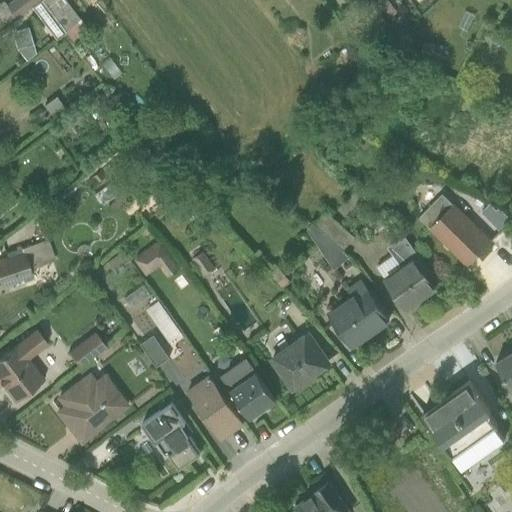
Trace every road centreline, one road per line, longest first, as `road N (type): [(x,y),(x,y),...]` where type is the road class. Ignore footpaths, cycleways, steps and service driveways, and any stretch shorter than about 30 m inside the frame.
road 1 (residential): [(511,300),(360,393),(203,511)]
road 2 (residential): [(0,441),(141,511)]
